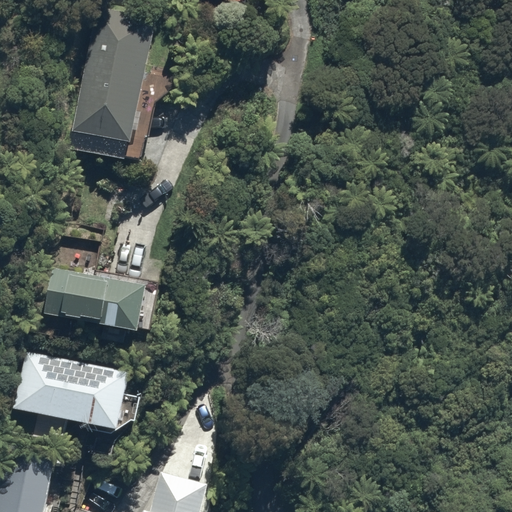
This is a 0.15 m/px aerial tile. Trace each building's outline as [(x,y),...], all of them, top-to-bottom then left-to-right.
[(169,4),(149,0),(95,0),(68,149),(139,163),(169,4)] [(157,289),(50,270),(42,314),(149,334),(157,289)] [(135,371),(20,347),(7,410),(122,433),(135,371)] [(52,511),(59,461),(5,454),(0,494),(0,511),(52,511)] [(210,511),(216,483),(157,470),(148,511),(210,511)]
